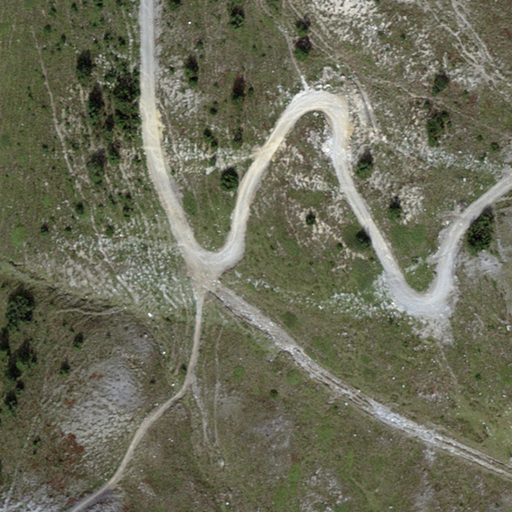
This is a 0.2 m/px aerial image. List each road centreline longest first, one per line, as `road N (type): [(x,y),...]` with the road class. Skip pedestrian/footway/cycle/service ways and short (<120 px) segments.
road 1 (track): [(196,258),(216,265),(232,252),(252,173),(292,112),(311,102),(338,117),(346,185),(413,306),(430,310),(443,299),(458,224),(511,181)]
road 2 (track): [(143,0),(158,168),(196,258)]
